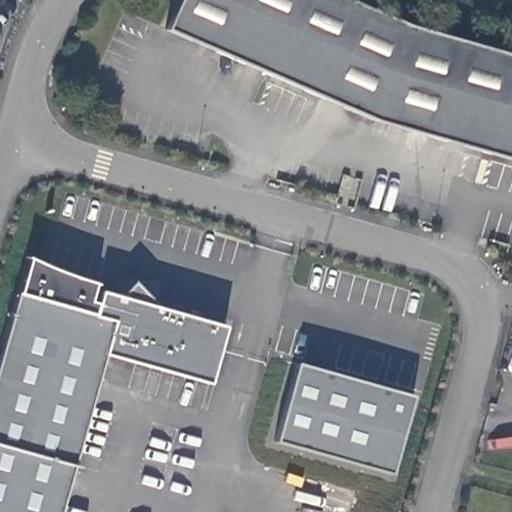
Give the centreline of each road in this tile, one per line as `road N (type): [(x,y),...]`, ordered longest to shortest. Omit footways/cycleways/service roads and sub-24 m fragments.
road 1 (unclassified): [(425,511),(476,326),(462,280),(416,252),(103,165)]
road 2 (unclassified): [(67,0),(30,68),(15,139)]
